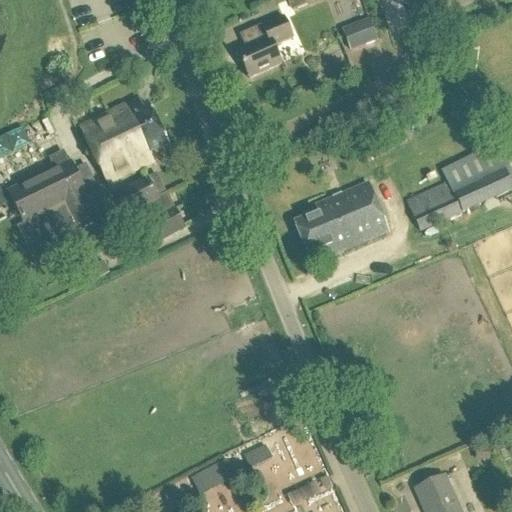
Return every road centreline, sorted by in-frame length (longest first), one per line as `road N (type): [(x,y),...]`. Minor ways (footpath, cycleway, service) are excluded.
road 1 (residential): [(371,511),(223,159)]
road 2 (residential): [(223,159),(382,91),(401,70),(412,36),(464,0)]
road 3 (residential): [(223,159),(169,0)]
